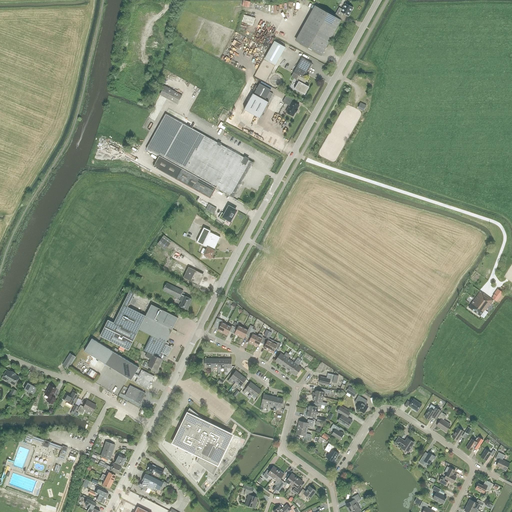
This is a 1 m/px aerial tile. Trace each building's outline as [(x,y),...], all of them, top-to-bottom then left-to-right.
[(336,17),(339,19),(343,13),(349,16),(353,8),(345,4),(342,9),(339,8),(334,16),(336,17)] [(341,20),(339,19),(336,17),(334,16),(329,13),(319,8),(300,43),(322,55),(341,20)] [(254,26),(256,19),(245,15),(243,22),(254,26)] [(265,58),(276,65),(286,47),(275,41),(270,50),(265,58)] [(228,54),(234,57),(238,49),(232,46),(228,54)] [(298,75),(304,78),(312,63),(302,58),(294,72),(298,75)] [(304,78),(298,75),(296,80),(299,81),(295,89),(305,95),(309,87),(305,84),(307,80),(304,78)] [(260,83),(254,94),(265,100),(265,101),(268,103),(273,94),(270,92),(271,90),(260,83)] [(177,104),(182,95),(165,86),(160,95),(161,95),(168,99),(177,104)] [(269,103),(252,95),(243,110),(259,119),(269,103)] [(287,95),(283,102),(290,106),(286,112),(293,116),(295,112),(296,112),(298,109),(297,109),(299,105),(292,101),(294,99),(287,95)] [(364,104),(361,103),(358,109),(364,112),(367,105),(364,104)] [(194,176),(202,162),(214,141),(166,114),(146,149),(159,156),(153,167),(189,186),(194,176)] [(230,163),(236,153),(214,141),(202,162),(194,176),(203,181),(216,188),(225,193),(233,178),(239,168),(230,163)] [(253,162),(236,153),(230,163),(239,168),(233,178),(242,183),(253,162)] [(189,186),(197,191),(203,181),(194,176),(189,186)] [(236,194),(242,183),(233,178),(225,193),(234,198),(234,197),(236,194)] [(210,198),(216,188),(203,181),(197,191),(210,198)] [(236,210),(229,206),(225,214),(222,212),(219,218),(225,222),(227,219),(230,221),(236,210)] [(208,247),(214,250),(220,237),(210,232),(211,231),(204,228),(197,242),(208,247)] [(170,244),(163,238),(158,245),(166,250),(170,244)] [(215,251),(214,250),(208,247),(204,254),(205,255),(204,256),(207,258),(208,256),(212,258),(215,251)] [(179,264),(175,271),(177,272),(175,276),(179,277),(184,266),(179,264)] [(206,275),(188,267),(184,277),(183,277),(201,286),(206,276),(206,275)] [(187,310),(192,300),(185,296),(184,296),(181,295),(183,291),(167,283),(163,290),(179,298),(178,300),(182,302),(180,306),(187,310)] [(503,292),(498,289),(492,298),(497,302),(503,292)] [(103,330),(100,336),(114,343),(129,350),(133,342),(137,334),(139,330),(145,333),(151,336),(148,343),(144,351),(148,353),(152,354),(153,350),(160,354),(159,357),(161,359),(162,355),(164,352),(166,353),(167,354),(169,351),(170,348),(169,347),(167,346),(168,345),(168,343),(167,343),(166,342),(169,336),(173,329),(175,324),(178,318),(165,311),(151,304),(149,310),(146,316),(137,311),(128,307),(131,300),(135,293),(130,290),(122,307),(114,323),(111,321),(108,320),(106,324),(103,330)] [(484,294),(480,292),(469,307),(481,316),(485,311),(486,312),(493,301),(484,294)] [(223,333),(227,325),(222,322),(223,321),(217,318),(214,326),(218,330),(218,331),(223,333)] [(235,327),(237,323),(234,322),(232,326),(231,326),(231,327),(227,325),(223,333),(228,335),(230,331),(232,333),(234,329),(235,327)] [(239,336),(244,328),(239,326),(240,324),(237,323),(235,327),(234,329),(232,333),(235,334),(239,336)] [(246,335),(249,336),(252,329),(253,327),(250,325),(248,330),(244,328),(239,336),(244,339),(246,335)] [(249,336),(248,337),(251,338),(249,342),(254,344),(258,336),(255,335),(256,333),(255,333),(256,330),(252,329),(249,336)] [(269,338),(272,333),(269,331),(267,335),(266,337),(266,338),(264,342),(266,344),(264,348),(269,351),(274,341),(269,338)] [(263,344),(264,342),(266,338),(263,337),(263,336),(259,334),(258,336),(254,344),(258,347),(263,344)] [(92,339),(84,351),(106,364),(131,380),(134,375),(139,378),(136,383),(148,389),(154,377),(142,371),(140,376),(135,374),(139,367),(113,352),(92,339)] [(278,343),(274,341),(269,351),(273,353),(276,348),(278,350),(281,344),(278,343)] [(148,353),(146,357),(151,359),(148,366),(157,370),(162,359),(161,359),(159,357),(160,354),(153,350),(152,354),(148,353)] [(281,365),(288,354),(286,352),(284,356),(281,353),(275,361),(281,365)] [(69,369),(76,357),(70,353),(63,365),(67,368),(69,369)] [(281,365),(286,368),(291,361),(288,359),(290,355),(289,354),(288,354),(281,365)] [(291,361),(286,368),(291,372),(299,361),(296,360),(294,363),(291,361)] [(299,361),(291,372),(296,376),(301,368),(298,366),(301,363),(299,361)] [(14,385),(19,377),(15,375),(16,374),(10,371),(10,372),(6,370),(2,378),(14,385)] [(236,382),(241,375),(236,371),(230,378),(228,381),(230,383),(232,379),(236,382)] [(339,376),(328,373),(327,375),(327,378),(321,377),(319,383),(329,386),(330,382),(337,383),(339,376)] [(247,379),(241,375),(236,382),(233,385),(234,385),(235,387),(238,383),(241,386),(243,384),(246,380),(247,379)] [(27,383),(24,381),(21,387),(24,389),(24,390),(27,392),(27,391),(34,394),(35,391),(36,392),(37,389),(36,389),(37,388),(31,385),(31,384),(28,382),(27,383)] [(247,391),(251,393),(256,386),(251,382),(245,389),(243,392),(245,394),(247,391)] [(53,396),(56,389),(50,385),(45,395),(49,397),(47,401),(53,404),(56,398),(53,396)] [(142,404),(146,396),(145,396),(147,393),(131,385),(126,396),(137,401),(137,402),(142,404)] [(251,393),(248,396),(250,398),(253,395),(256,397),(262,390),(256,386),(251,393)] [(355,397),(358,391),(349,386),(346,391),(355,397)] [(313,395),(324,397),(325,392),(330,394),(331,391),(328,390),(322,388),(321,391),(315,390),(315,393),(313,392),(313,395)] [(76,398),(77,395),(73,392),(71,396),(66,393),(63,399),(67,401),(66,402),(73,405),(76,399),(76,398)] [(264,404),(268,405),(270,396),(264,394),(262,403),(261,407),(263,408),(264,404)] [(314,403),(322,405),(324,406),(327,406),(327,403),(324,403),(325,403),(323,402),(324,397),(313,395),(312,397),(314,397),(313,400),(315,401),(314,403)] [(268,405),(267,409),(270,409),(271,405),(275,406),(277,397),(270,396),(268,405)] [(365,400),(359,396),(355,402),(359,404),(356,408),(364,413),(368,407),(365,405),(368,401),(365,400)] [(275,406),(274,410),(276,411),(277,407),(281,408),(284,399),(277,397),(275,406)] [(417,411),(422,404),(414,399),(411,403),(408,401),(404,406),(407,407),(409,405),(409,406),(414,409),(413,410),(416,411),(417,411)] [(83,407),(80,405),(77,411),(82,414),(85,409),(92,413),(96,405),(87,400),(83,407)] [(306,409),(317,412),(318,407),(321,408),(322,405),(314,403),(312,403),(311,405),(308,405),(308,408),(306,407),(306,409)] [(351,414),(348,412),(340,407),(337,411),(342,414),(338,421),(348,427),(352,420),(348,418),(351,414)] [(438,416),(441,411),(436,407),(434,411),(430,408),(424,417),(430,420),(432,417),(436,419),(438,416)] [(187,410),(171,443),(198,456),(196,461),(214,474),(225,450),(225,449),(233,432),(202,417),(189,408),(188,410),(187,410)] [(441,420),(437,426),(446,431),(450,424),(443,420),(446,416),(441,412),(438,418),(441,420)] [(299,421),(298,427),(307,430),(308,426),(313,427),(314,421),(308,419),(307,423),(299,421)] [(340,428),(335,425),(334,424),(330,429),(334,432),(332,435),(340,440),(344,434),(339,431),(340,428)] [(307,430),(298,427),(296,434),(304,436),(303,439),(310,441),(311,435),(306,434),(307,430)] [(458,440),(464,431),(458,428),(452,437),(458,440)] [(32,435),(27,433),(27,434),(24,441),(29,443),(31,439),(40,443),(41,444),(42,443),(41,443),(42,441),(44,442),(44,440),(32,436),(32,435)] [(409,452),(414,443),(407,438),(405,442),(403,440),(399,437),(395,443),(402,447),(409,452)] [(472,439),(466,447),(472,451),(474,447),(477,450),(483,440),(480,438),(479,439),(477,438),(475,441),(472,439)] [(110,460),(115,445),(106,441),(101,456),(110,460)] [(62,447),(50,442),(48,445),(61,450),(58,458),(64,460),(68,448),(63,446),(62,447)] [(329,453),(326,457),(334,462),(339,453),(333,450),(335,447),(329,443),(325,450),(329,453)] [(491,453),(486,449),(481,457),(486,461),(490,455),(492,456),(496,451),(493,450),(491,453)] [(499,461),(497,466),(506,470),(509,464),(502,460),(505,455),(499,452),(495,459),(499,461)] [(423,456),(419,462),(424,465),(426,462),(429,464),(431,461),(433,462),(436,457),(429,453),(428,454),(426,458),(423,456)] [(122,466),(126,457),(119,454),(115,463),(122,466)] [(118,474),(121,467),(113,463),(111,467),(100,462),(98,465),(109,470),(118,474)] [(152,466),(150,465),(148,468),(147,470),(147,471),(153,474),(154,471),(161,475),(164,470),(153,465),(152,466)] [(269,476),(273,479),(279,470),(274,466),(270,472),(267,470),(263,476),(267,479),(269,476)] [(455,471),(447,467),(444,472),(447,474),(445,478),(442,477),(439,482),(446,486),(449,481),(453,483),(456,477),(453,475),(455,471)] [(279,470),(273,479),(276,481),(274,484),(275,485),(276,485),(278,487),(283,481),(280,479),(284,474),(279,470)] [(101,476),(112,482),(115,476),(109,472),(107,476),(103,474),(101,476)] [(283,481),(278,487),(276,490),(279,492),(281,489),(284,485),(286,486),(288,483),(291,486),(297,477),(292,473),(285,483),(283,481)] [(164,483),(145,474),(141,483),(140,483),(139,485),(139,486),(139,487),(143,489),(146,491),(149,492),(151,489),(157,492),(158,489),(160,490),(162,486),(165,487),(167,483),(164,482),(164,483)] [(109,488),(112,482),(101,476),(100,479),(104,481),(102,485),(109,488)] [(297,477),(291,486),(295,488),(292,491),(297,494),(301,488),(299,486),(303,481),(297,477)] [(484,486),(478,483),(475,489),(484,493),(486,489),(489,491),(492,484),(486,480),(484,484),(485,485),(484,486)] [(316,491),(310,486),(306,491),(303,489),(298,495),(304,499),(307,496),(310,498),(316,491)] [(443,504),(447,497),(439,493),(440,489),(434,486),(432,490),(436,492),(433,499),(443,504)] [(99,494),(106,498),(108,494),(104,491),(98,488),(95,493),(99,494)] [(254,508),(258,498),(252,496),(253,492),(246,490),(245,494),(249,495),(245,505),(254,508)] [(99,494),(99,495),(96,493),(95,496),(98,497),(96,500),(103,504),(106,498),(99,494)] [(353,501),(346,505),(350,511),(356,511),(360,510),(356,502),(361,499),(358,494),(352,498),(353,501)] [(99,511),(100,511),(94,508),(96,503),(87,499),(84,503),(87,504),(86,507),(89,508),(87,511),(89,511),(99,511)] [(470,500),(467,505),(476,509),(478,510),(479,507),(482,508),(484,503),(478,500),(476,503),(470,500)] [(434,511),(435,511),(427,508),(429,504),(422,501),(420,507),(424,509),(422,511),(434,511)]
